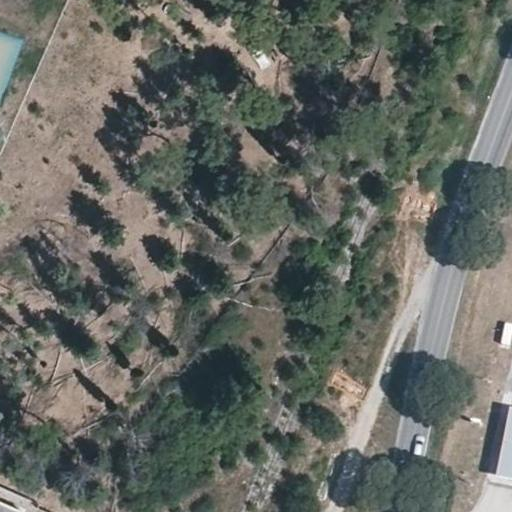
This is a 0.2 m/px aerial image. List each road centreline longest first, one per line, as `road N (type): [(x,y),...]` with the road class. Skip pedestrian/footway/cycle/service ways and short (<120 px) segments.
road 1 (primary): [(401,511),(462,235),(511,102)]
road 2 (track): [(454,271),(402,329),(329,511)]
